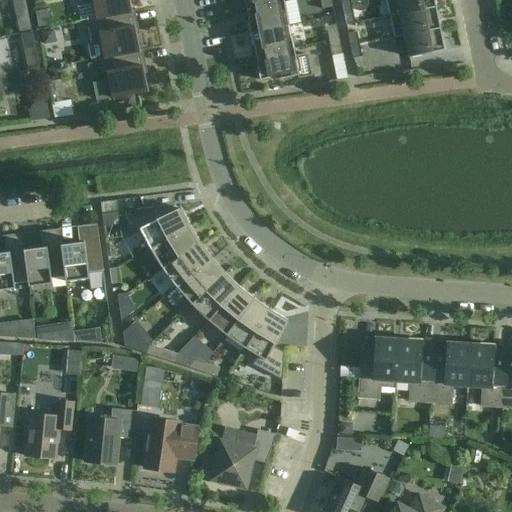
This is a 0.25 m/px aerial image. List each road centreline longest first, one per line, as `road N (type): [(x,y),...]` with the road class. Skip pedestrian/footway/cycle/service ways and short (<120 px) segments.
road 1 (residential): [(326,277),(264,241),(227,188),(182,0)]
road 2 (residential): [(294,511),(317,427),(326,277)]
road 3 (residential): [(511,298),(326,277)]
